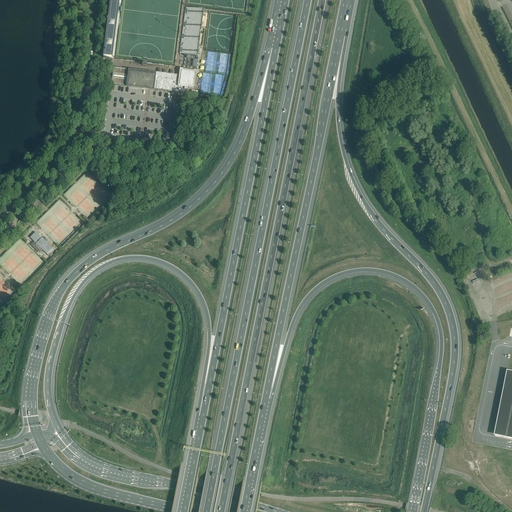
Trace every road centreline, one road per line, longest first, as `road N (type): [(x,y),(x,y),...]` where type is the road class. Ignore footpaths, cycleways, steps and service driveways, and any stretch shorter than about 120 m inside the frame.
road 1 (motorway): [(220,511),(322,0)]
road 2 (motorway): [(307,0),(205,511)]
road 3 (motorway): [(423,511),(451,376),(452,323),(435,284),(379,224),(352,180),(337,109),(341,34)]
road 4 (motorway): [(271,53),(219,178),(185,211),(100,254),(62,288),(32,382),(37,433)]
road 5 (motorway): [(265,397),(291,325),(319,286),(361,270),(410,284),(434,313),(442,354),(412,511)]
road 6 (motorway): [(58,429),(47,382),(67,309),(95,270),(128,257),(176,269),(203,302),(209,344),(202,416)]
road 7 (motorway): [(265,397),(341,34)]
road 8 (motorway): [(271,53),(202,416)]
road 9 (unclassified): [(0,220),(78,137),(93,0)]
road 10 (trunk): [(277,511),(107,467),(83,456),(58,429)]
road 11 (trunk): [(42,444),(82,483),(185,511)]
road 12 (track): [(455,0),(511,123)]
